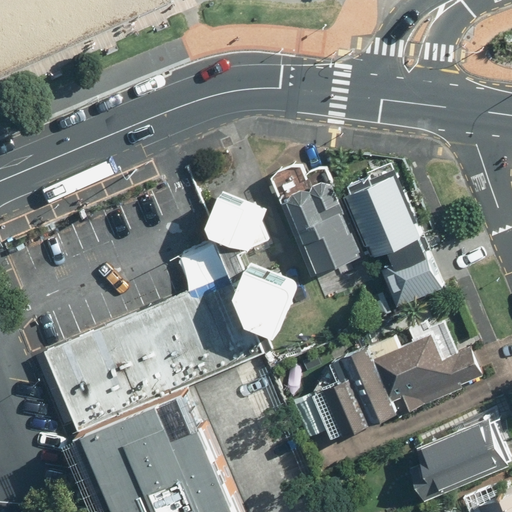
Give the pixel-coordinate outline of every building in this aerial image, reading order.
[(431,234),(406,170),(387,178),(381,164),(348,177),(377,250),(392,244),(394,248),(431,234)] [(371,245),(343,172),(299,188),(327,262),(371,245)] [(220,220),(259,236),(274,200),(235,184),(220,220)] [(263,313),(290,323),(311,276),(261,255),(247,285),(263,313)] [(108,511),(237,511),(185,385),(258,353),(229,278),(43,360),(108,511)] [(469,381),(467,378),(488,369),(476,341),(455,350),(444,324),(393,346),(417,403),(469,381)] [(352,372),(335,379),(354,423),(409,400),(382,338),(344,354),(352,372)] [(511,455),(511,446),(498,412),(427,440),(434,457),(419,463),(430,488),(511,455)] [(511,511),(511,489),(474,505),(477,511),(511,511)]
